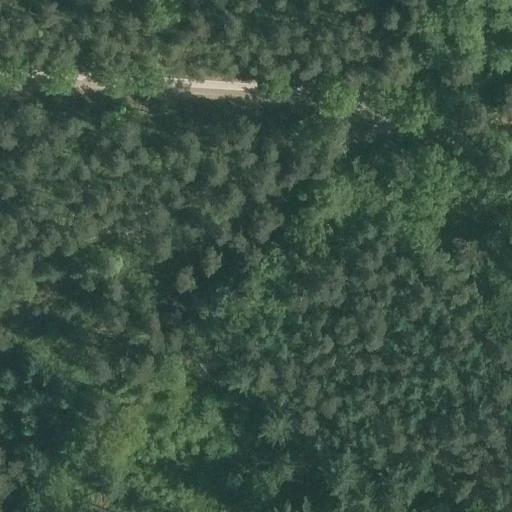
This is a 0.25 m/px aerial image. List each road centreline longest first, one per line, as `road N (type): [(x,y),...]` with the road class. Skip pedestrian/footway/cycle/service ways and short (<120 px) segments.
road 1 (track): [(0,272),(103,225),(322,164),(405,123),(431,0)]
road 2 (track): [(511,198),(436,132),(363,109),(0,84)]
road 3 (track): [(206,511),(242,455),(399,455),(511,504)]
